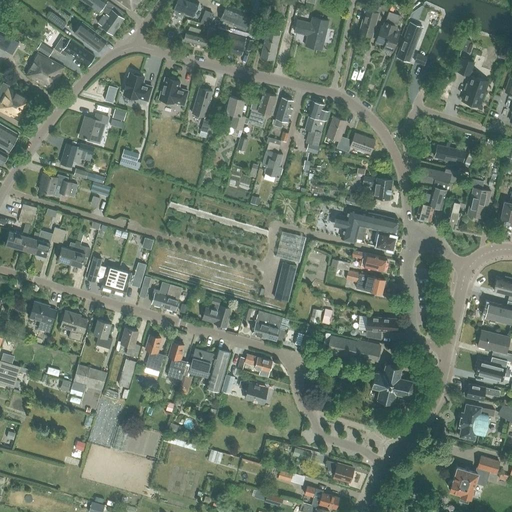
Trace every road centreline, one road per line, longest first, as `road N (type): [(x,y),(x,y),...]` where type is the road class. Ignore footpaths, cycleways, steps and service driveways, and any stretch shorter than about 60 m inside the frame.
road 1 (residential): [(386,465),(308,426),(280,354),(0,268)]
road 2 (residential): [(403,179),(386,138),(347,100),(134,47)]
road 3 (residential): [(0,198),(86,79),(134,47)]
road 4 (residential): [(403,179),(415,110),(497,133)]
road 5 (residential): [(446,349),(423,343),(411,328),(411,228)]
road 6 (tertiary): [(386,465),(430,406),(446,349)]
